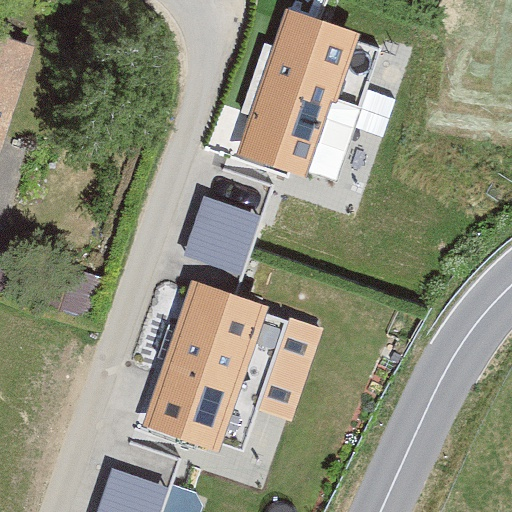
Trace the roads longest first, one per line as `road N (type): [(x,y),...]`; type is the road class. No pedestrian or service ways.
road 1 (residential): [(59,511),(206,91),(212,38),(208,17),(192,0)]
road 2 (secondary): [(511,289),(449,375),(383,511)]
